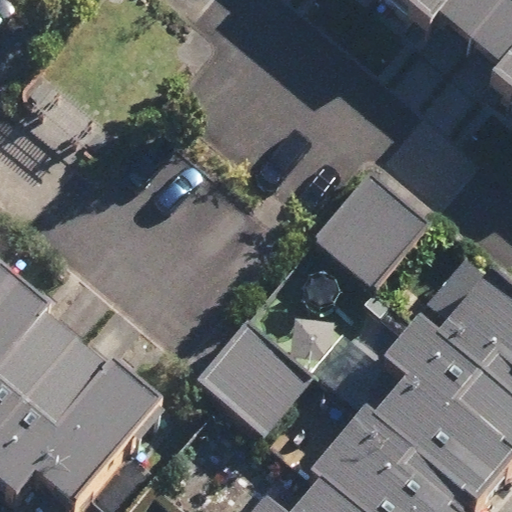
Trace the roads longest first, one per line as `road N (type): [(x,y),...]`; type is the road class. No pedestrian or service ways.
road 1 (residential): [(0,163),(94,241),(144,250),(184,235),(219,203)]
road 2 (residential): [(316,80),(511,239)]
road 3 (residential): [(219,0),(316,80)]
